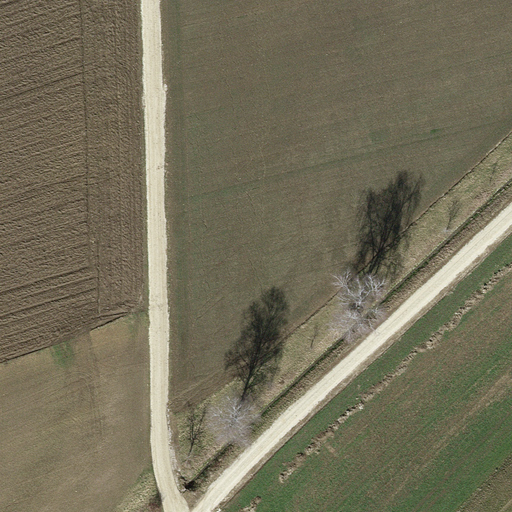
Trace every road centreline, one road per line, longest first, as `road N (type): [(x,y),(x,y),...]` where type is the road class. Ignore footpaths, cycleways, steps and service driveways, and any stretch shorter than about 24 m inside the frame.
road 1 (track): [(154,0),(160,415),(179,511)]
road 2 (track): [(201,511),(511,214)]
